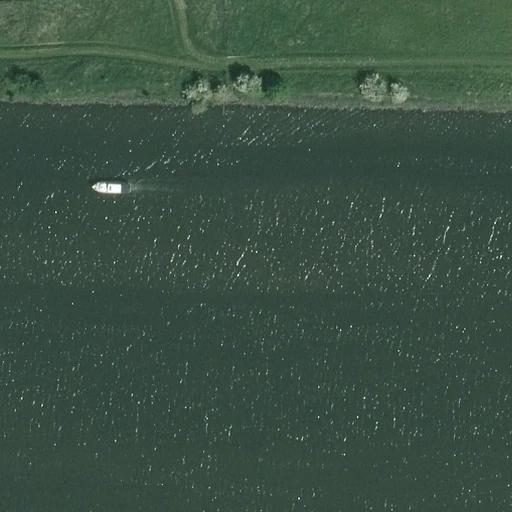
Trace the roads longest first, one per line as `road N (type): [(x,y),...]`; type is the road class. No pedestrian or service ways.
road 1 (track): [(175,0),(195,58),(207,67),(511,65)]
road 2 (track): [(0,58),(195,58)]
